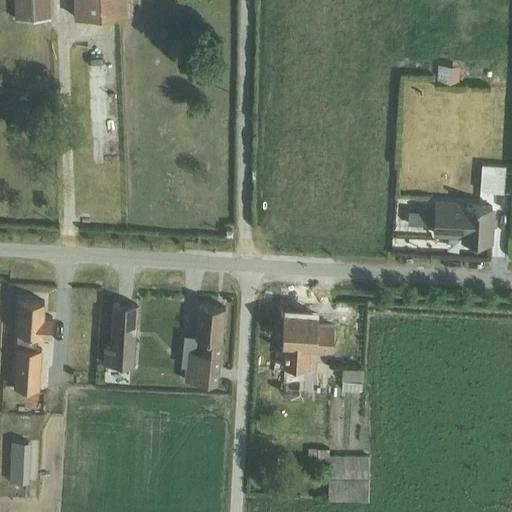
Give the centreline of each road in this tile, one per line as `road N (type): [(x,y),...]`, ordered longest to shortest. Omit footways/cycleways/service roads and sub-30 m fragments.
road 1 (unclassified): [(245,264),(511,280)]
road 2 (unclassified): [(245,264),(232,511)]
road 3 (unclassified): [(0,248),(245,264)]
